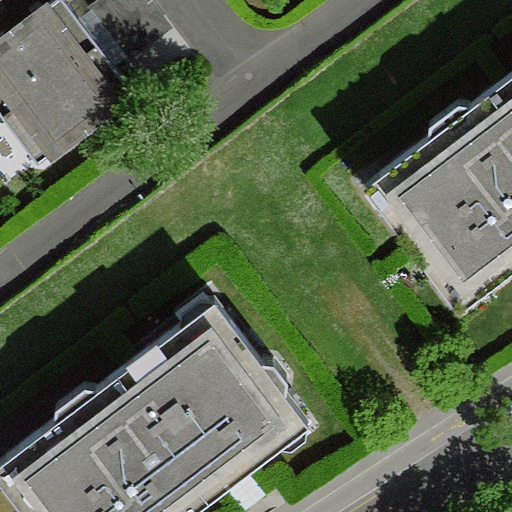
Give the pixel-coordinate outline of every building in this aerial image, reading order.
[(68,0),(55,0),(0,41),(0,108),(4,114),(100,42),(68,0)] [(174,27),(153,0),(96,0),(88,6),(129,60),(174,27)] [(136,90),(100,42),(4,114),(40,161),(136,90)] [(511,70),(503,78),(367,180),(418,248),(461,305),(511,266),(511,70)] [(124,363),(0,456),(0,468),(31,511),(188,511),(218,490),(247,467),(312,421),(218,294),(124,363)]
